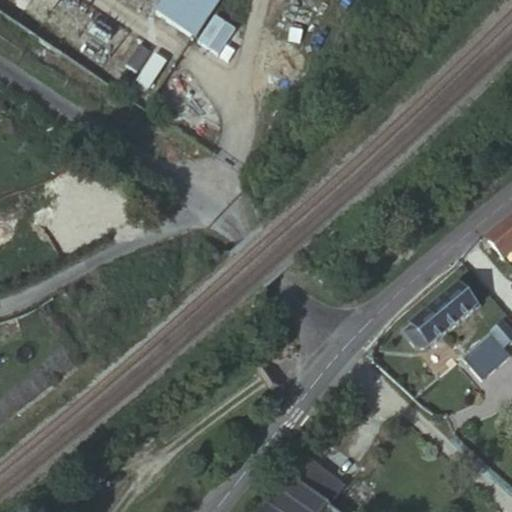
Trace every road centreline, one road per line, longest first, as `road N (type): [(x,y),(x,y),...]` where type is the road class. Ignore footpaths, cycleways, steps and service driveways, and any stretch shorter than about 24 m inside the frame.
road 1 (tertiary): [(354,338),(206,210),(0,81)]
road 2 (unknown): [(206,210),(242,152),(277,0)]
road 3 (tertiary): [(216,511),(354,338)]
road 4 (tertiary): [(354,338),(511,201)]
